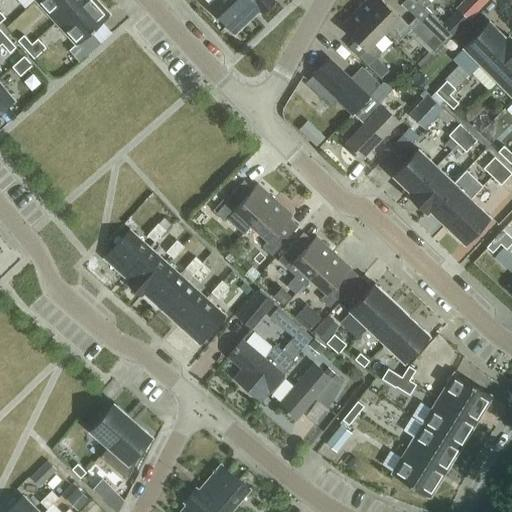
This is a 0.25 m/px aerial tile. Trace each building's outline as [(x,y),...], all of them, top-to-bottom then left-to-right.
[(36,0),(57,22),(80,0),(36,0)] [(109,13),(97,0),(80,0),(57,22),(76,43),(109,13)] [(233,32),(252,15),(237,0),(213,0),(208,5),(233,32)] [(237,0),(252,15),(258,9),(262,14),(275,2),(272,0),(237,0)] [(382,0),(364,0),(357,7),(381,32),(390,23),(399,32),(407,24),(382,0)] [(429,0),(408,0),(404,4),(444,44),(452,35),(431,14),(429,17),(421,9),(430,0),(429,0)] [(487,0),(464,0),(456,9),(459,12),(467,20),(487,0)] [(381,32),(357,7),(340,24),(355,39),(348,46),(381,79),(389,71),(375,56),(381,51),(372,42),(381,32)] [(467,20),(459,12),(445,26),(453,35),(467,20)] [(443,44),(419,20),(409,30),(434,54),(443,44)] [(481,63),(506,38),(489,21),(464,46),(481,63)] [(25,49),(31,44),(24,35),(17,41),(25,49)] [(481,63),(498,81),(511,66),(511,38),(509,35),(506,38),(481,63)] [(25,49),(33,59),(45,48),(37,38),(31,44),(25,49)] [(2,44),(9,52),(15,47),(8,39),(2,44)] [(24,56),(12,66),(20,76),(32,65),(24,56)] [(336,97),(352,112),(379,84),(360,65),(349,77),(328,58),(305,82),(329,105),(336,97)] [(511,66),(498,81),(511,94),(511,66)] [(0,80),(0,109),(14,98),(0,80)] [(450,96),(456,90),(446,81),(435,93),(444,102),(450,96)] [(379,84),(352,112),(363,122),(343,143),(360,159),(398,120),(381,103),(380,104),(369,94),(379,84)] [(444,109),(428,95),(417,107),(432,121),(444,109)] [(444,102),(452,110),(458,104),(450,96),(444,102)] [(476,119),(470,125),(479,134),(485,127),(476,119)] [(458,146),(469,134),(460,126),(449,138),(458,146)] [(458,146),(467,154),(478,142),(469,134),(458,146)] [(506,160),(511,153),(503,146),(497,152),(506,160)] [(394,174),(412,191),(436,165),(419,148),(394,174)] [(493,177),(504,165),(495,157),(484,169),(493,177)] [(436,165),(412,191),(409,194),(427,211),(454,182),(436,165)] [(493,177),(502,185),(511,174),(511,172),(504,165),(493,177)] [(430,209),(447,225),(472,199),(454,182),(427,211),(430,209)] [(242,217),(251,225),(274,199),(257,183),(247,195),(237,186),(225,200),(226,201),(216,213),(225,221),(228,218),(235,224),(242,217)] [(274,199),(251,225),(267,239),(262,246),(271,254),(279,246),(270,238),(291,214),(274,199)] [(489,215),(472,199),(447,225),(465,242),(489,215)] [(211,212),(201,203),(187,219),(197,228),(211,212)] [(156,222),(146,233),(153,240),(164,229),(157,223),(156,222)] [(123,274),(148,247),(129,230),(104,258),(123,274)] [(500,245),(506,251),(511,244),(511,238),(503,230),(494,240),(500,245)] [(296,276),(301,270),(309,277),(332,251),(315,236),(304,247),(295,239),(277,260),(287,269),(296,276)] [(184,247),(176,240),(166,251),(174,258),(184,247)] [(494,240),(486,248),(492,253),(500,245),(494,240)] [(130,280),(127,283),(140,294),(142,291),(167,264),(148,247),(123,274),(130,280)] [(332,251),(309,277),(325,292),(320,298),(329,306),(337,297),(329,290),(350,267),(332,251)] [(196,257),(186,269),(193,276),(203,264),(196,257)] [(167,264),(142,291),(161,308),(186,281),(167,264)] [(211,270),(203,264),(193,276),(200,282),(211,270)] [(186,281),(161,308),(180,325),(205,298),(186,281)] [(212,293),(219,299),(229,287),(222,281),(212,293)] [(375,283),(351,310),(369,327),(393,300),(375,283)] [(274,303),(258,289),(236,315),(252,329),(274,303)] [(205,298),(180,325),(199,342),(224,315),(213,305),(206,299),(205,298)] [(393,300),(369,327),(386,343),(411,317),(393,300)] [(411,317),(386,343),(404,360),(429,334),(411,317)] [(334,334),(326,344),(339,354),(347,344),(334,334)] [(263,357),(241,338),(227,355),(268,391),(294,361),(292,359),(300,350),(291,342),(283,351),(274,344),(263,357)] [(360,353),(355,359),(365,367),(370,361),(360,353)] [(279,402),(278,404),(295,418),(313,397),(327,409),(340,386),(313,363),(293,386),(283,378),(270,394),(279,402)] [(409,366),(403,375),(410,379),(416,370),(409,366)] [(396,386),(402,377),(388,368),(382,379),(395,387),(396,386)] [(492,396),(454,373),(439,398),(476,422),(492,396)] [(402,377),(396,386),(410,395),(417,384),(410,379),(403,375),(402,377)] [(476,422),(439,398),(424,423),(461,446),(476,422)] [(358,401),(350,410),(357,415),(364,406),(358,401)] [(109,446),(133,419),(114,402),(91,430),(109,446)] [(349,425),(357,415),(350,410),(343,420),(349,425)] [(109,446),(128,462),(152,435),(133,419),(109,446)] [(461,446),(424,423),(408,447),(446,470),(461,446)] [(341,425),(326,443),(337,452),(352,434),(341,425)] [(446,470),(408,447),(393,472),(430,496),(446,470)] [(57,470),(48,461),(30,478),(39,487),(57,470)] [(81,477),(87,471),(78,462),(72,468),(81,477)] [(204,485),(232,509),(249,490),(220,466),(204,485)] [(81,477),(89,486),(95,479),(87,471),(81,477)] [(327,491),(347,501),(354,487),(334,477),(327,491)] [(195,511),(229,511),(232,509),(204,485),(198,492),(195,489),(184,502),(187,505),(195,511)] [(106,503),(119,511),(123,511),(132,500),(116,490),(106,503)] [(58,498),(52,492),(41,502),(47,508),(58,498)] [(36,511),(21,496),(5,511),(36,511)]
